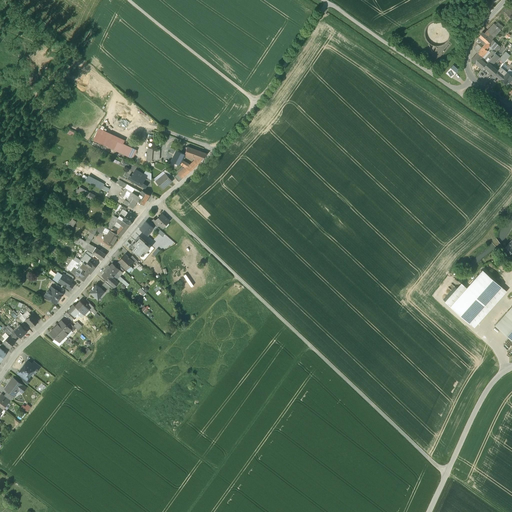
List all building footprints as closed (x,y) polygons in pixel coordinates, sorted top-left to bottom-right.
[(496,20),(486,30),(494,37),(504,26),(496,20)] [(494,37),(486,30),(484,33),(491,40),(494,37)] [(482,32),(478,37),(487,45),(491,40),(484,33),(482,32)] [(487,45),(478,37),(477,39),(480,41),(484,44),(478,52),(477,52),(482,56),(487,50),(486,49),(489,46),(487,45)] [(491,40),(487,45),(489,46),(493,50),(495,52),(500,47),(492,40),(491,40)] [(477,46),(475,45),(474,48),(478,52),(484,44),(480,41),(479,43),(478,42),(477,46)] [(482,56),(477,52),(471,59),(476,63),(480,58),(482,56)] [(499,59),(503,63),(506,60),(507,58),(510,55),(505,52),(499,59)] [(488,54),(483,60),(486,63),(489,60),(491,58),(488,55),(488,54)] [(480,58),(476,63),(481,69),(483,67),(486,63),(483,60),(480,58)] [(489,60),(486,63),(483,67),(493,75),(494,74),(496,72),(490,66),(492,63),(489,60)] [(506,60),(503,63),(509,68),(511,65),(511,64),(510,63),(509,62),(506,60)] [(496,72),(494,74),(500,79),(506,72),(501,67),(496,72)] [(456,72),(450,68),(446,74),(451,78),(456,72)] [(511,75),(507,71),(506,72),(500,79),(506,84),(509,80),(511,81),(511,79),(511,75)] [(142,109),(136,114),(145,124),(151,119),(142,109)] [(65,127),(63,132),(71,135),(73,130),(65,127)] [(123,144),(125,141),(99,128),(93,140),(114,149),(118,141),(123,144)] [(118,141),(114,149),(133,158),(137,150),(123,144),(118,141)] [(208,154),(187,146),(185,154),(196,158),(194,161),(197,164),(208,154)] [(183,154),(177,151),(172,160),(178,163),(181,159),(183,154)] [(181,159),(178,163),(184,168),(191,171),(194,167),(181,159)] [(184,168),(178,174),(182,178),(191,171),(184,168)] [(146,176),(136,169),(131,176),(132,177),(142,183),(146,176)] [(165,174),(156,181),(163,189),(172,181),(168,177),(165,174)] [(105,185),(106,183),(90,175),(87,181),(108,192),(111,188),(105,185)] [(147,185),(142,183),(132,177),(130,180),(144,188),(145,189),(147,185)] [(117,183),(125,188),(133,193),(135,189),(119,180),(117,183)] [(95,196),(80,187),(77,191),(88,197),(93,200),(95,196)] [(133,193),(125,188),(120,197),(125,199),(123,202),(133,208),(138,201),(144,205),(146,201),(143,198),(141,197),(139,196),(133,193)] [(145,189),(144,188),(139,196),(141,197),(143,198),(146,201),(150,195),(148,194),(149,191),(145,189)] [(125,211),(120,208),(117,212),(115,216),(130,225),(135,218),(125,211)] [(76,214),(70,211),(64,221),(63,221),(62,223),(68,226),(69,224),(74,227),(76,222),(73,220),(76,214)] [(169,221),(162,214),(160,216),(160,217),(159,219),(157,219),(156,220),(160,224),(163,228),(165,226),(165,224),(166,223),(168,223),(169,221)] [(118,234),(121,236),(130,225),(115,216),(108,229),(110,230),(116,233),(118,234)] [(156,220),(154,219),(152,221),(157,227),(160,224),(156,220)] [(154,228),(146,221),(140,229),(147,235),(148,235),(154,228)] [(98,228),(92,224),(88,231),(90,232),(94,235),(96,231),(98,228)] [(106,228),(100,224),(98,228),(96,231),(102,234),(104,231),(106,228)] [(116,233),(110,230),(108,234),(107,235),(105,235),(104,238),(105,239),(104,240),(112,245),(118,234),(116,233)] [(73,242),(82,247),(85,241),(89,244),(94,235),(90,232),(85,240),(77,236),(73,242)] [(159,233),(155,238),(153,236),(152,238),(152,239),(154,240),(154,241),(157,243),(163,236),(159,233)] [(139,236),(129,248),(136,254),(137,253),(142,257),(150,247),(145,243),(146,242),(139,236)] [(89,244),(85,241),(82,247),(92,253),(96,248),(89,244)] [(101,251),(96,248),(92,253),(102,260),(106,254),(102,252),(103,251),(101,250),(101,251)] [(94,254),(87,251),(84,255),(89,260),(94,254)] [(74,256),(75,257),(80,260),(83,256),(77,252),(74,256)] [(129,258),(126,254),(119,261),(126,269),(133,262),(129,258)] [(89,260),(84,255),(83,256),(80,260),(81,260),(83,263),(86,264),(89,261),(89,260)] [(138,262),(132,256),(129,258),(133,262),(135,264),(138,262)] [(67,268),(71,271),(77,262),(73,260),(72,259),(67,268)] [(89,261),(86,264),(88,267),(86,270),(89,273),(90,274),(96,267),(89,261)] [(84,273),(82,271),(80,274),(77,271),(81,266),(81,265),(78,263),(77,262),(71,271),(71,272),(84,281),(89,273),(86,270),(85,269),(84,270),(85,271),(84,273)] [(504,262),(499,266),(504,271),(509,266),(504,262)] [(113,264),(110,267),(109,266),(106,269),(114,276),(119,270),(117,268),(113,264)] [(119,265),(117,268),(119,270),(114,276),(127,287),(130,285),(121,276),(125,271),(119,265)] [(114,276),(106,269),(104,272),(105,273),(102,276),(107,280),(109,282),(112,278),(114,276)] [(466,288),(450,306),(469,323),(501,286),(482,270),(466,288)] [(57,273),(54,278),(60,283),(61,281),(59,280),(62,276),(57,273)] [(65,275),(63,274),(62,276),(59,280),(61,281),(64,284),(64,285),(70,289),(73,285),(70,283),(72,280),(65,275)] [(118,283),(112,278),(109,282),(115,287),(118,283)] [(115,287),(109,282),(107,280),(105,282),(111,287),(113,289),(115,287)] [(111,287),(106,282),(101,288),(106,292),(107,293),(111,287)] [(461,283),(445,302),(450,306),(466,288),(461,283)] [(64,289),(57,284),(54,288),(62,293),(64,289)] [(98,285),(90,293),(95,297),(97,295),(100,298),(106,292),(101,288),(98,285)] [(501,286),(469,323),(474,328),(506,291),(501,286)] [(141,287),(137,291),(143,296),(146,292),(141,287)] [(53,290),(50,288),(45,296),(50,299),(51,299),(56,303),(62,294),(62,293),(54,288),(53,290)] [(264,312),(267,309),(256,300),(254,302),(264,312)] [(80,301),(75,306),(78,308),(84,315),(89,309),(87,307),(80,301)] [(90,303),(87,307),(89,309),(92,311),(95,308),(90,303)] [(74,305),(66,313),(72,320),(76,316),(72,313),(75,311),(78,308),(75,306),(74,305)] [(511,305),(494,326),(511,341),(511,305)] [(26,324),(28,322),(25,319),(31,314),(32,315),(34,312),(30,308),(19,318),(26,324)] [(78,308),(75,311),(82,318),(83,316),(85,318),(86,317),(84,315),(78,308)] [(31,314),(25,319),(28,322),(32,327),(38,322),(32,315),(31,314)] [(68,326),(62,321),(56,327),(66,336),(71,331),(72,330),(68,326)] [(16,327),(12,323),(11,322),(6,327),(11,332),(13,330),(15,331),(17,329),(16,327)] [(83,327),(77,322),(74,326),(79,331),(83,327)] [(77,329),(70,323),(68,326),(72,330),(71,331),(73,333),(77,329)] [(19,324),(16,327),(17,329),(15,331),(14,331),(18,335),(20,337),(27,331),(21,325),(20,325),(19,324)] [(3,328),(10,334),(12,332),(11,332),(6,327),(5,326),(3,328)] [(66,336),(56,327),(50,333),(56,339),(60,342),(66,336)] [(8,336),(3,342),(10,348),(15,342),(13,340),(8,336)] [(56,339),(53,342),(60,347),(62,344),(60,342),(56,339)] [(32,364),(27,360),(23,367),(31,373),(34,370),(36,367),(32,364)] [(41,366),(34,361),(32,364),(36,367),(38,369),(41,366)] [(31,373),(23,367),(18,373),(22,376),(26,380),(27,379),(29,376),(31,373)] [(26,380),(22,376),(20,379),(27,384),(29,381),(27,379),(26,380)] [(13,378),(9,383),(10,383),(5,389),(8,391),(13,395),(18,388),(23,392),(26,388),(13,378)] [(13,395),(8,391),(4,395),(9,400),(11,401),(15,396),(13,395)] [(4,395),(3,394),(0,397),(7,403),(9,400),(4,395)] [(28,404),(24,410),(28,413),(32,407),(28,404)]
